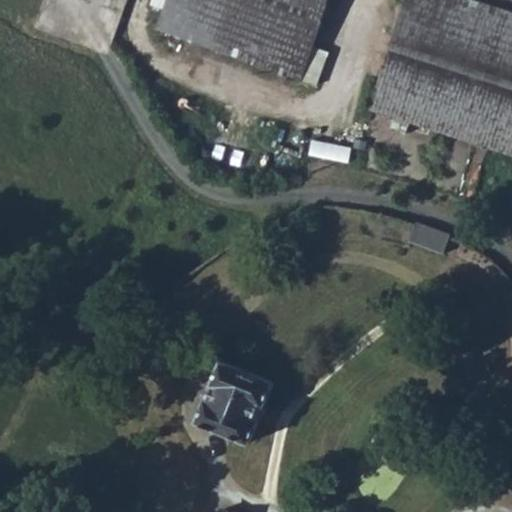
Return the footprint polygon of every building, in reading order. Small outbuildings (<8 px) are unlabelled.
[(291,79),(312,19),(258,0),(183,0),(170,37),(291,79)] [(258,0),(312,19),(318,0),(258,0)] [(340,0),(318,0),(312,19),(332,26),(340,0)] [(511,9),(483,0),(414,0),(377,107),(511,153),(511,9)] [(332,26),(312,19),(291,79),(311,86),(332,26)] [(433,226),(386,216),(382,236),(429,250),(432,245),(465,255),(468,237),(433,226)] [(229,360),(204,421),(259,443),(284,382),(229,360)]
